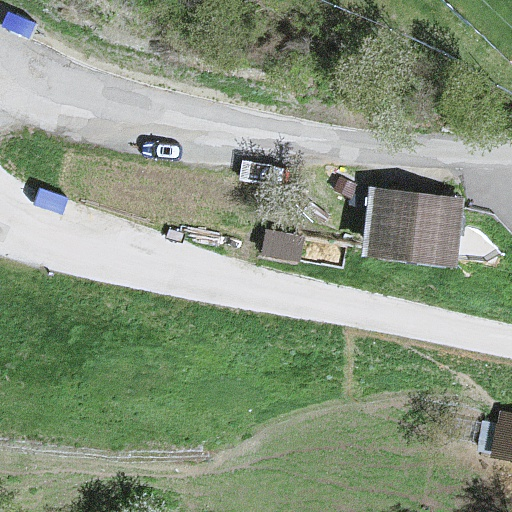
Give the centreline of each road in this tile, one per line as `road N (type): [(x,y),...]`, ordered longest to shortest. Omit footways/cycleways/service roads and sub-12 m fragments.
road 1 (unclassified): [(0,209),(95,255),(511,351)]
road 2 (residential): [(511,152),(341,144),(208,119),(0,59)]
